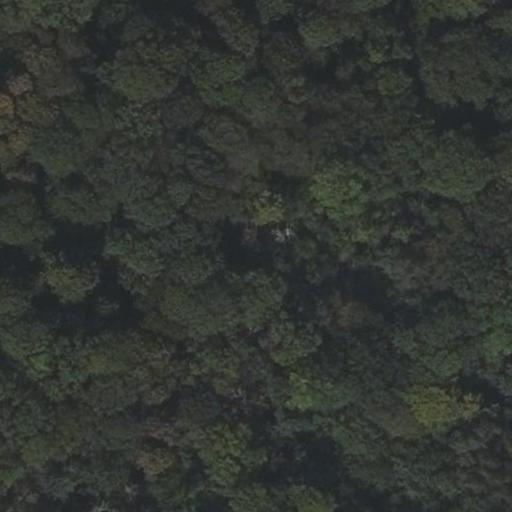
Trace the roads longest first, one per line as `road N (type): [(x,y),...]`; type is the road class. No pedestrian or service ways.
road 1 (track): [(511,224),(472,213),(338,135),(248,65),(113,0)]
road 2 (track): [(511,326),(120,511)]
